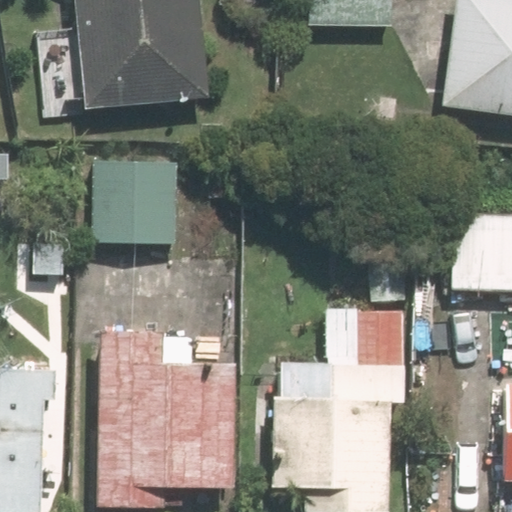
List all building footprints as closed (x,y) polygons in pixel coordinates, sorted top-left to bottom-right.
[(201,104),(190,0),(61,0),(73,116),(201,104)] [(384,31),(385,0),(300,0),(300,28),(384,31)] [(511,0),(445,0),(432,111),(511,120),(511,0)] [(176,161),(86,159),(83,247),(174,250),(176,161)] [(511,213),(448,211),(445,293),(511,295),(511,213)] [(379,511),(382,405),(394,405),(397,310),(318,308),(316,372),(264,371),(261,491),(296,492),(295,511),(379,511)] [(185,336),(86,333),(80,511),(149,511),(150,488),(222,490),(226,368),(184,367),(185,336)] [(0,511),(33,511),(39,369),(0,368),(0,511)] [(511,386),(491,386),(489,460),(496,460),(496,482),(511,482),(511,386)]
